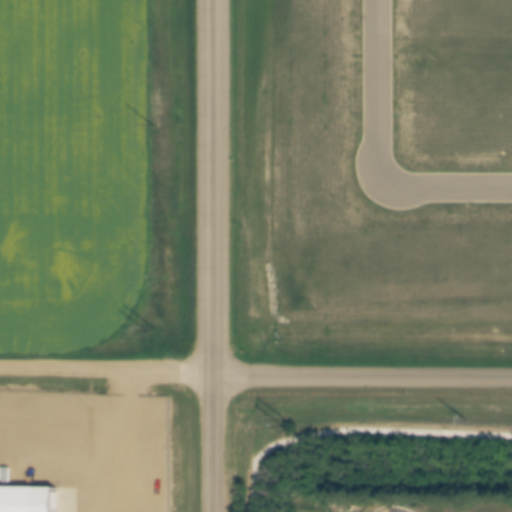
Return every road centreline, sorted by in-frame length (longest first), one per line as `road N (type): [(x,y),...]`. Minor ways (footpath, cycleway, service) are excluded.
road 1 (tertiary): [(213,511),(212,0)]
road 2 (residential): [(369,0),(369,148),(380,177),(411,188),(511,188)]
road 3 (residential): [(511,376),(213,374)]
